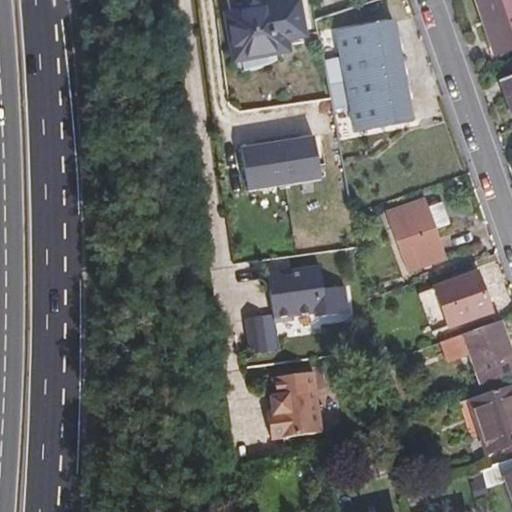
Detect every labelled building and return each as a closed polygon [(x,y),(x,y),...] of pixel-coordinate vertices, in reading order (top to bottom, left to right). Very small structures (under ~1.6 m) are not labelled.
[(484,61),(511,50),(511,13),(507,0),(463,0),(484,61)] [(224,22),(233,67),(287,56),(284,44),(301,41),(294,7),(224,22)] [(386,27),(331,39),(334,51),(348,122),(351,137),(406,126),(386,27)] [(315,55),(329,126),(348,122),(334,51),(315,55)] [(511,79),(493,86),(510,134),(511,133),(511,79)] [(312,137),(239,150),(246,195),(318,184),(312,137)] [(431,233),(423,212),(420,204),(381,218),(402,276),(441,262),(431,233)] [(436,207),(423,212),(431,233),(444,228),(436,207)] [(282,276),(270,278),(276,319),(277,322),(319,316),(320,321),(343,318),(339,291),(326,293),(323,271),(294,275),(295,280),(288,281),(282,276)] [(471,281),(429,296),(443,333),(485,318),(471,281)] [(347,290),(339,291),(343,318),(351,317),(347,290)] [(443,333),(429,296),(415,301),(426,333),(435,329),(437,334),(428,337),(429,339),(443,334),(443,333)] [(254,358),(282,355),(278,322),(277,322),(276,319),(249,322),(254,358)] [(511,376),(493,327),(456,340),(461,353),(474,389),(511,376)] [(461,353),(456,340),(438,347),(443,359),(461,353)] [(390,375),(386,363),(372,367),(376,380),(390,375)] [(331,435),(323,374),(282,380),(285,398),(280,399),(282,413),(277,414),(280,442),(331,435)] [(511,390),(511,388),(464,403),(482,457),(511,447),(511,390)] [(511,511),(511,463),(476,475),(479,489),(500,483),(510,511),(511,511)]
